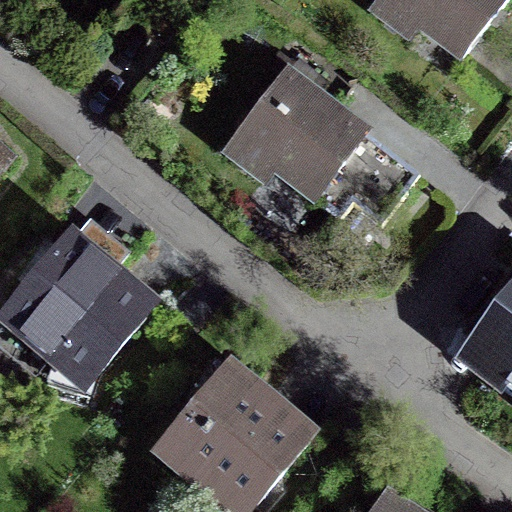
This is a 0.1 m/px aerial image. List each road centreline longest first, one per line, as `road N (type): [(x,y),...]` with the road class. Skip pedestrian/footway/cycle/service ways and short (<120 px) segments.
road 1 (residential): [(371,376),(0,69)]
road 2 (residential): [(511,191),(371,376)]
road 3 (residential): [(511,483),(371,376)]
